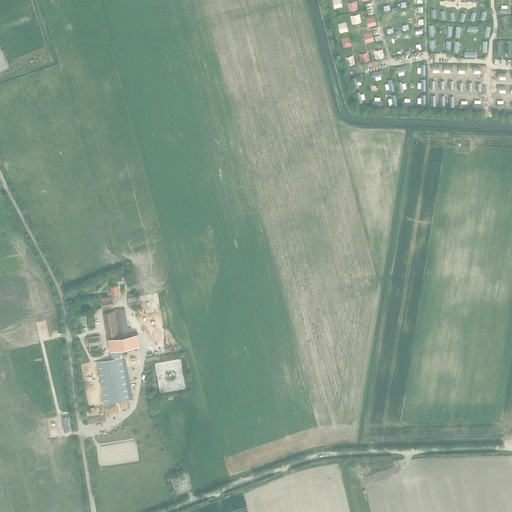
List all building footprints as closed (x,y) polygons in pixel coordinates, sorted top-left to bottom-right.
[(331,0),(334,9),(343,7),(340,0),(331,0)] [(349,12),(358,10),(356,1),(347,3),(349,12)] [(359,14),(350,16),(352,25),(361,23),(359,14)] [(366,19),(368,28),(376,26),(374,16),(366,19)] [(339,34),(348,32),(346,22),(337,24),(339,34)] [(374,41),(371,32),(363,34),(365,44),(374,41)] [(343,48),(351,47),(349,37),(341,39),(343,48)] [(375,60),(384,58),(383,49),(373,51),(375,60)] [(360,63),(370,61),(368,52),(358,54),(360,63)] [(345,66),(355,64),(353,55),(344,58),(345,66)] [(112,296),(119,294),(118,285),(110,286),(112,296)] [(128,298),(129,307),(141,305),(140,296),(128,298)] [(103,307),(113,305),(112,297),(102,299),(103,307)] [(121,336),(129,335),(125,309),(116,310),(121,336)] [(108,336),(120,334),(116,310),(104,312),(108,336)] [(121,336),(108,338),(111,351),(140,345),(138,333),(129,335),(121,336)] [(90,345),(101,343),(100,335),(88,337),(86,338),(87,345),(90,345)] [(125,372),(124,367),(122,357),(121,357),(120,349),(111,351),(112,359),(97,362),(105,404),(130,400),(125,372)] [(171,478),(175,488),(180,486),(176,477),(171,478)]
